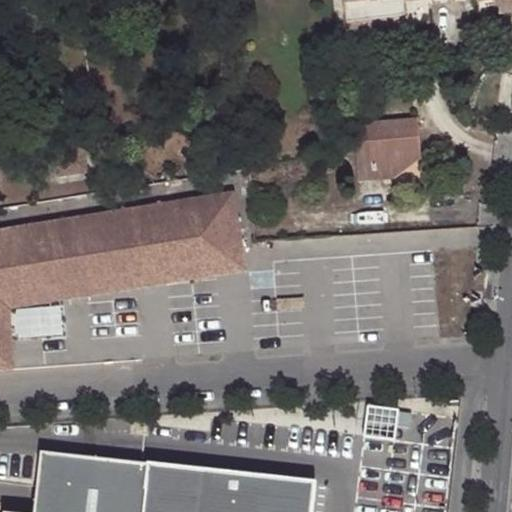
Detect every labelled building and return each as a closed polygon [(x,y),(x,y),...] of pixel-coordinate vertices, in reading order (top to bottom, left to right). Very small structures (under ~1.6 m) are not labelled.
[(511,0),(343,0),(346,24),(405,18),(403,0),(406,0),(475,0),(475,2),(492,0),(497,0),(500,14),(511,12),(511,0)] [(405,18),(346,24),(347,35),(407,28),(405,18)] [(404,161),(420,161),(417,120),(353,125),(352,105),(336,107),(338,130),(354,130),(355,145),(369,144),(371,170),(384,169),(392,179),(404,161)] [(371,170),(369,150),(369,144),(355,145),(357,182),(392,179),(384,169),(371,170)] [(0,289),(247,252),(234,190),(0,225),(0,364),(1,365),(0,351),(0,289)] [(250,268),(247,252),(0,289),(0,351),(1,365),(17,363),(13,304),(250,268)] [(373,402),(367,434),(399,440),(404,408),(373,402)] [(314,511),(317,487),(42,457),(36,511),(314,511)]
